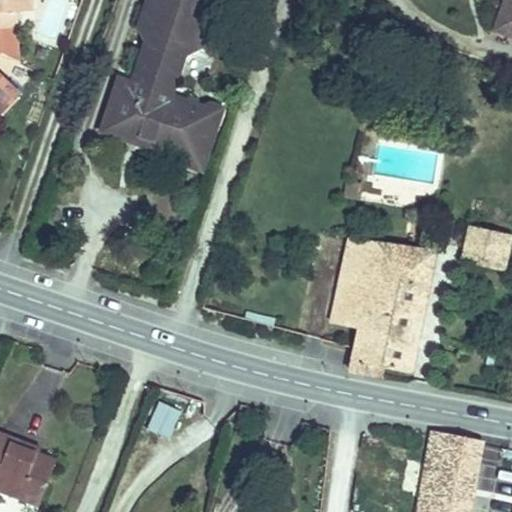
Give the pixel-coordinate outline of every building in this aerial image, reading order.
[(0,0),(0,37),(26,37),(25,19),(40,18),(38,0),(0,0)] [(145,118),(140,132),(192,150),(208,100),(175,90),(188,49),(207,41),(219,0),(163,0),(155,26),(161,42),(148,82),(129,76),(118,108),(145,118)] [(0,121),(19,100),(0,83),(0,121)] [(145,118),(118,108),(113,123),(140,132),(145,118)] [(345,181),(344,198),(359,198),(360,181),(345,181)] [(511,233),(480,223),(466,263),(511,276),(511,273),(511,264),(509,263),(511,254),(511,233)] [(342,315),(373,324),(387,269),(438,280),(444,257),(361,233),(342,315)] [(387,269),(373,324),(366,351),(362,364),(376,368),(378,359),(419,371),(438,280),(387,269)] [(163,424),(174,428),(183,407),(173,402),(163,424)] [(7,420),(0,438),(0,452),(8,456),(0,477),(48,494),(63,452),(47,446),(16,435),(20,425),(7,420)] [(50,436),(20,425),(16,435),(47,446),(50,436)] [(425,511),(455,511),(457,500),(474,503),(489,441),(443,432),(425,511)] [(472,511),(474,503),(457,500),(455,511),(472,511)]
